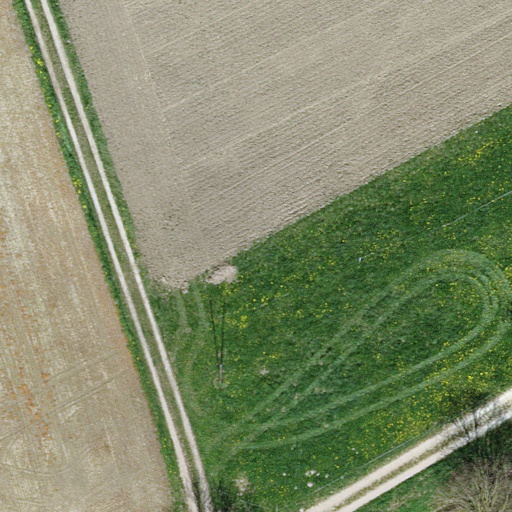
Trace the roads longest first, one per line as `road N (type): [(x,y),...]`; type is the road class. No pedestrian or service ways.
road 1 (track): [(37,0),(201,511)]
road 2 (track): [(511,401),(326,511)]
